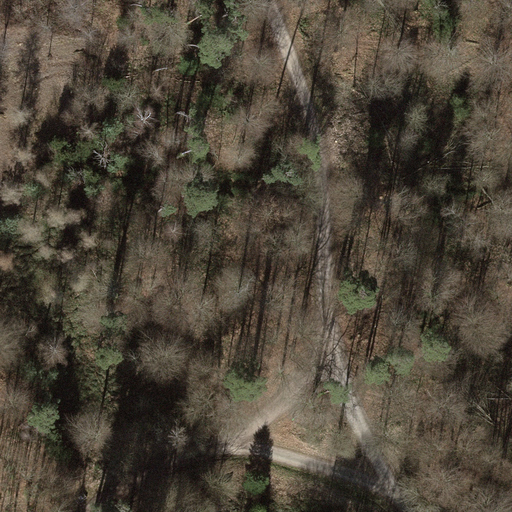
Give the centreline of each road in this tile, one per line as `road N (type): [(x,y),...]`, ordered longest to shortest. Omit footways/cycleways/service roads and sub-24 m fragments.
road 1 (track): [(265,0),(323,169),(325,342),(391,491)]
road 2 (track): [(325,342),(299,383),(253,423),(78,511)]
road 3 (track): [(212,442),(309,459),(391,491)]
